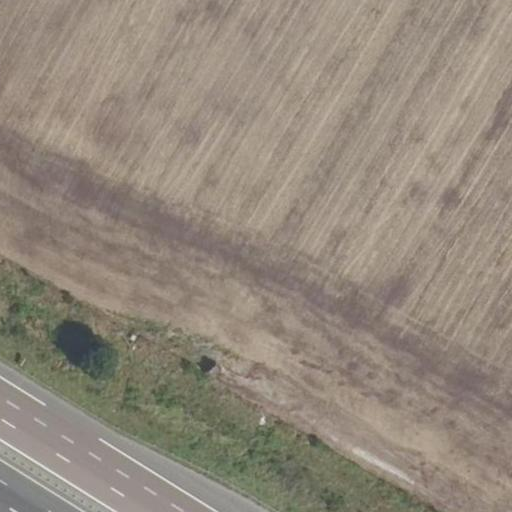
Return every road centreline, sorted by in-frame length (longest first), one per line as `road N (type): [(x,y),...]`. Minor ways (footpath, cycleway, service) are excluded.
road 1 (track): [(452,511),(183,352)]
road 2 (motorway): [(167,511),(0,407)]
